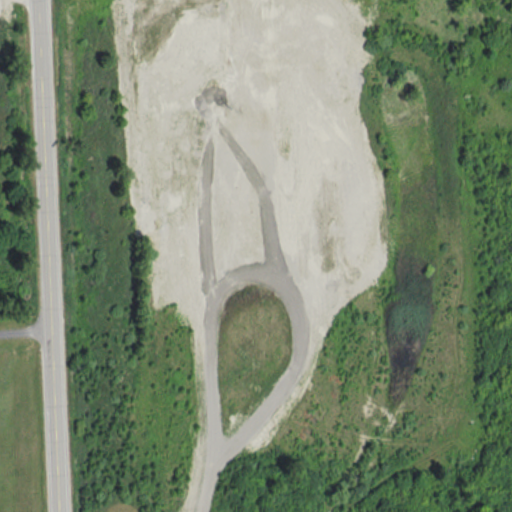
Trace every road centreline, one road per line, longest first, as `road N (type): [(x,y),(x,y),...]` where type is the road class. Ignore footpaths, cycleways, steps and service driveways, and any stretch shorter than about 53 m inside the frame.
road 1 (tertiary): [(66,511),(52,185)]
road 2 (tertiary): [(52,185),(44,0)]
